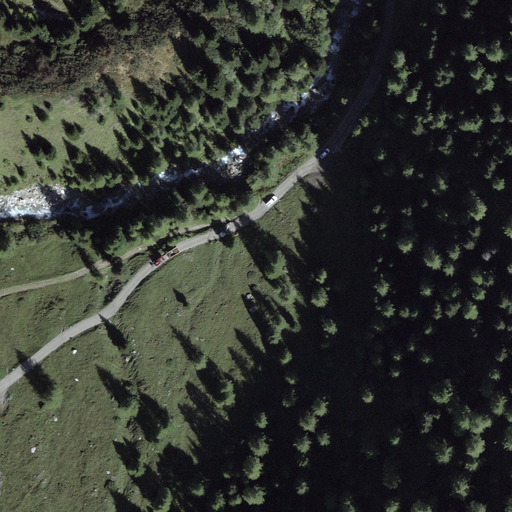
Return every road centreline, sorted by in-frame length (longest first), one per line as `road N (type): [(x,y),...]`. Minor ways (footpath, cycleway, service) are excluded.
road 1 (track): [(257,214),(148,267),(104,314),(0,386)]
road 2 (track): [(0,295),(257,214)]
road 3 (track): [(389,0),(378,64),(339,133),(257,214)]
